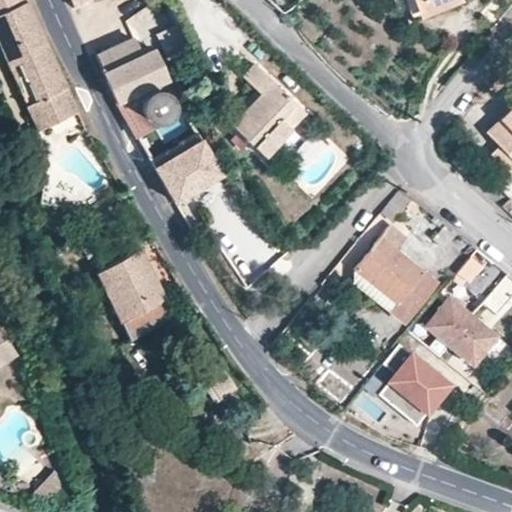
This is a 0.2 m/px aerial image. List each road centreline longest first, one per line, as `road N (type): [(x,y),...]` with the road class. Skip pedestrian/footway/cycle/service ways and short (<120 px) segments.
road 1 (tertiary): [(239,346),(109,124),(50,0)]
road 2 (tertiary): [(511,508),(352,447),(282,396),(239,346)]
road 3 (residential): [(239,346),(409,153)]
road 4 (residential): [(409,153),(246,0)]
road 5 (residential): [(409,153),(511,30)]
road 6 (residential): [(511,246),(409,153)]
